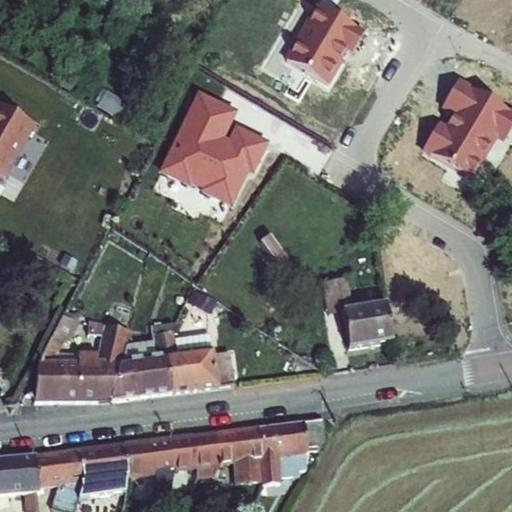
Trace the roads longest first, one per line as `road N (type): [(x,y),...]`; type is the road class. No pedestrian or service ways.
road 1 (residential): [(492,368),(0,437)]
road 2 (residential): [(492,368),(469,251),(355,181),(354,154),(431,25),(387,0)]
